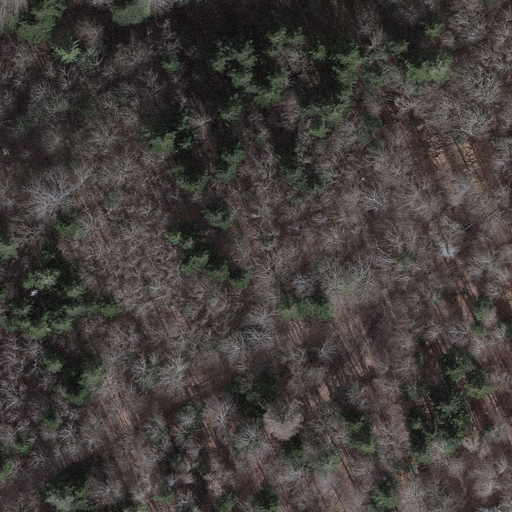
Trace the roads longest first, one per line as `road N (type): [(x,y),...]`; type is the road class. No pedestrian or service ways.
road 1 (track): [(0,505),(54,460),(199,374),(366,296),(382,303),(391,322),(383,348),(309,398),(268,441),(240,511)]
road 2 (track): [(511,219),(382,303)]
road 3 (track): [(0,23),(67,18),(137,0)]
